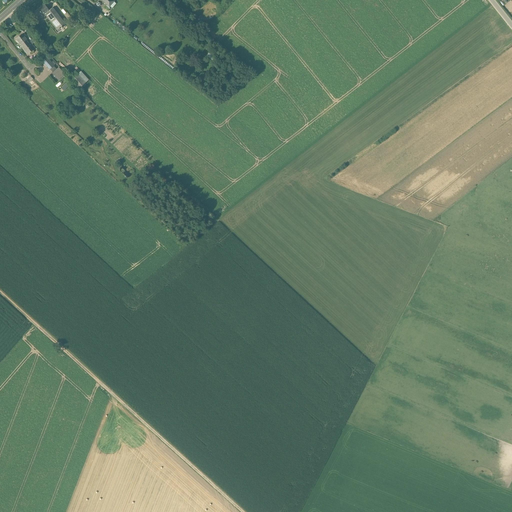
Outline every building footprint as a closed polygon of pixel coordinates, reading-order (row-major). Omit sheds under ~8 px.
[(44,4),(33,13),(38,20),(38,19),(40,22),(45,18),(45,17),(46,16),(57,30),(61,27),(56,20),(60,17),(53,8),(50,10),(44,4)] [(16,39),(21,46),(29,40),(24,33),(16,39)] [(21,46),(27,55),(29,53),(30,54),(32,54),(34,52),(34,51),(33,50),(35,48),(29,40),(21,46)] [(47,57),(43,61),(50,69),(54,65),(55,64),(53,61),(52,62),(47,57)] [(53,72),(52,73),(59,80),(65,74),(59,67),(53,72)] [(76,72),(69,79),(70,80),(73,83),(79,89),(89,80),(81,72),(78,75),(76,72)] [(63,91),(68,86),(65,83),(60,87),(63,91)]
